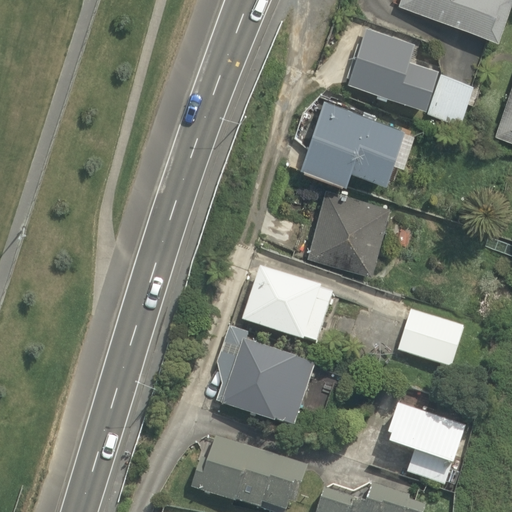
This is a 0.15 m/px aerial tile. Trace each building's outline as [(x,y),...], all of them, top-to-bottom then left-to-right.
[(395,0),(394,3),(494,35),(505,0),(395,0)] [(347,79),(423,102),(425,94),(430,96),(426,109),(461,120),(473,81),(439,70),(436,78),(430,76),(433,66),(422,63),(424,56),(407,51),(412,35),(364,21),(347,79)] [(511,136),(511,90),(499,132),(511,136)] [(321,91),(303,149),(298,165),(341,179),(347,162),(385,174),(403,117),(321,91)] [(392,201),(336,187),(335,193),(323,190),(305,257),(372,274),(392,201)] [(333,283),(256,260),(238,319),(315,342),(333,283)] [(462,325),(404,309),(392,351),(450,367),(462,325)] [(315,358),(239,334),(218,401),(295,424),(315,358)] [(391,400),(380,439),(409,448),(401,473),(444,486),(463,422),(391,400)] [(290,510),(303,459),(206,434),(190,495),(231,505),(232,501),(260,508),(261,503),(290,510)] [(372,470),(329,458),(314,511),(422,511),(428,493),(370,477),(372,470)]
